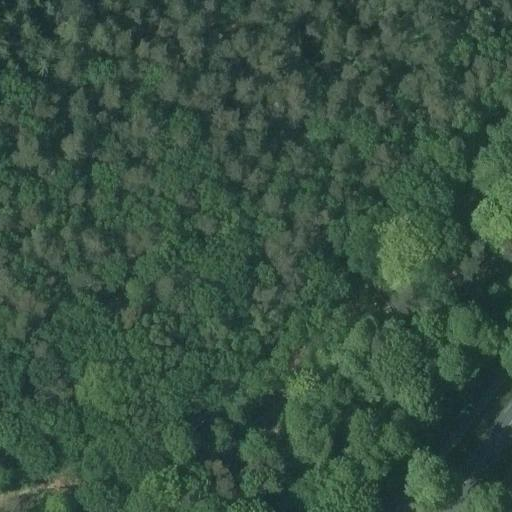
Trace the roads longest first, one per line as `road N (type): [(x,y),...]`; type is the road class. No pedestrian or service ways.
road 1 (track): [(0,504),(28,492),(87,494),(158,482),(216,456),(511,212)]
road 2 (track): [(511,222),(469,200),(401,248),(190,430),(135,446),(0,452)]
